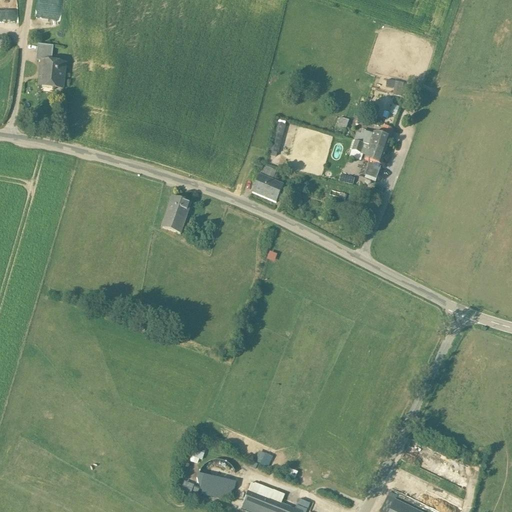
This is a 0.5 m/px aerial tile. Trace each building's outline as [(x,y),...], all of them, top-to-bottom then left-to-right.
[(36,0),(34,15),(59,19),(62,0),(36,0)] [(53,47),(37,46),(36,62),(41,63),(41,62),(51,63),(53,47)] [(51,63),(41,62),(41,63),(40,68),(43,69),(40,87),(62,90),(65,64),(51,63)] [(348,116),(344,115),(343,119),(341,124),(349,127),(352,117),(348,116)] [(271,120),(266,155),(280,157),(285,123),(271,120)] [(394,126),(384,122),(381,131),(392,134),(394,126)] [(375,131),(364,127),(363,132),(368,133),(367,136),(373,138),(375,131)] [(381,131),(376,129),(373,138),(372,143),(388,148),(393,134),(381,131)] [(363,132),(360,131),(357,139),(372,143),(373,138),(367,136),(368,133),(363,132)] [(372,143),(357,139),(354,148),(363,151),(364,147),(370,149),(372,143)] [(388,148),(372,143),(370,149),(367,156),(371,158),(383,161),(384,162),(388,148)] [(383,161),(371,158),(367,172),(378,176),(383,161)] [(283,186),(259,176),(252,193),(276,204),(283,186)] [(190,205),(171,197),(161,228),(180,235),(190,205)] [(270,251),(267,259),(275,261),(277,254),(270,251)] [(255,460),(268,466),(273,456),(260,450),(255,460)] [(234,487),(236,480),(234,473),(230,466),(224,462),(217,461),(209,463),(203,467),(199,473),(198,480),(200,487),(204,493),(210,497),(217,499),(224,497),(230,493),(234,487)] [(325,489),(334,493),(337,485),(328,481),(325,489)] [(299,511),(249,491),(241,508),(249,511),(299,511)] [(399,511),(403,504),(386,496),(378,511),(399,511)]
